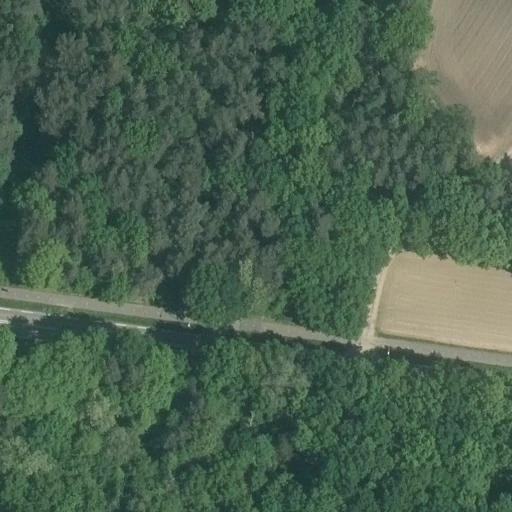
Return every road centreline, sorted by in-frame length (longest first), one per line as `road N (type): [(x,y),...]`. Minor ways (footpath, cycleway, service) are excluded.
road 1 (tertiary): [(511,385),(0,315)]
road 2 (track): [(511,157),(421,216),(379,263),(350,361)]
road 3 (track): [(0,139),(200,318)]
